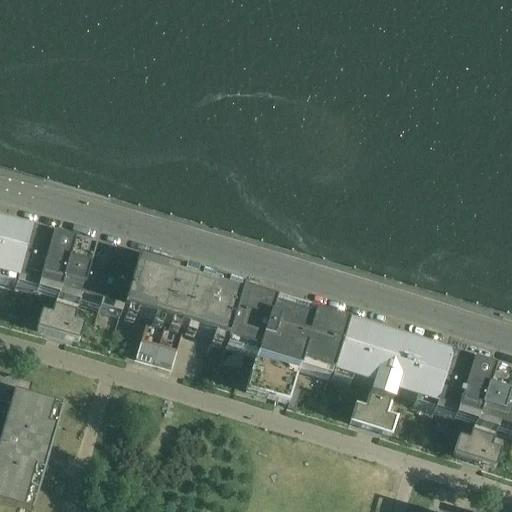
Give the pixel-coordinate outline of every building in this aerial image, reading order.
[(0,281),(15,285),(29,235),(0,227),(0,281)] [(119,314),(135,265),(29,235),(15,285),(16,286),(16,285),(57,297),(54,309),(53,308),(51,316),(41,313),(36,331),(79,343),(84,325),(74,322),(76,314),(79,303),(119,314)] [(225,345),(240,296),(211,288),(203,285),(197,283),(135,265),(119,314),(125,316),(146,322),(135,361),(171,372),(182,333),(188,335),(225,345)] [(330,378),(345,328),(312,318),(305,316),(280,308),(280,309),(273,307),(273,306),(240,296),(225,345),(224,346),(256,356),(245,391),(288,404),(299,369),(330,378)] [(433,410),(449,360),(405,347),(345,328),(330,378),(370,390),(364,410),(354,407),(348,425),(358,429),(381,436),(390,439),(396,420),(387,417),(393,397),(433,410)] [(511,380),(449,360),(433,410),(434,410),(434,409),(474,422),(471,434),(470,433),(468,441),(458,438),(452,456),(495,470),(500,452),(491,449),(493,441),(492,440),(496,430),(511,434),(511,380)] [(49,452),(62,406),(29,397),(32,385),(31,385),(0,376),(0,503),(29,511),(31,511),(44,469),(49,452)]
